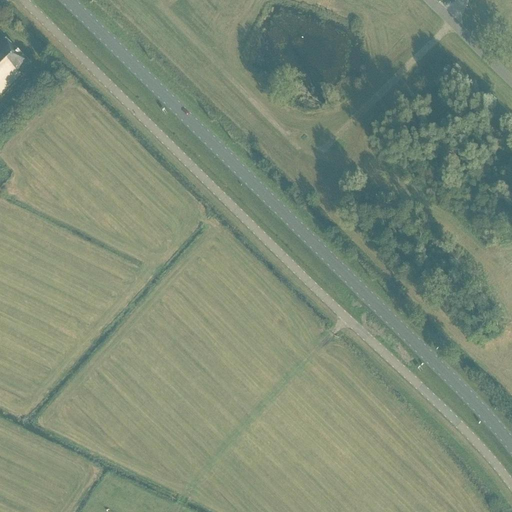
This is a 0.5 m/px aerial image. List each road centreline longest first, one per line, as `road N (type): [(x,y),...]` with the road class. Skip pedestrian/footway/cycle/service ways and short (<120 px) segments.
road 1 (unclassified): [(511,484),(25,0)]
road 2 (primary): [(511,445),(67,0)]
